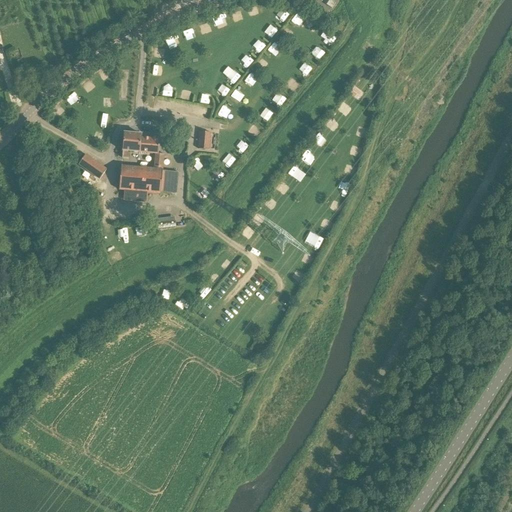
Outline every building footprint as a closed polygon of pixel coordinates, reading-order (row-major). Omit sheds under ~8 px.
[(330,0),(329,0),(326,5),(332,9),(335,4),(330,0)] [(238,62),(245,68),(252,60),(245,54),(238,62)] [(209,150),(211,133),(199,132),(197,149),(209,150)] [(159,155),(159,139),(141,138),(141,135),(124,134),(123,151),(122,158),(129,158),(130,153),(154,154),(153,169),(121,167),(120,192),(124,192),(123,202),(146,203),(146,195),(160,195),(160,193),(177,194),(178,173),(163,172),(164,155),(159,155)] [(100,180),(107,170),(85,155),(78,165),(100,180)] [(175,216),(153,219),(155,230),(177,227),(175,216)]
